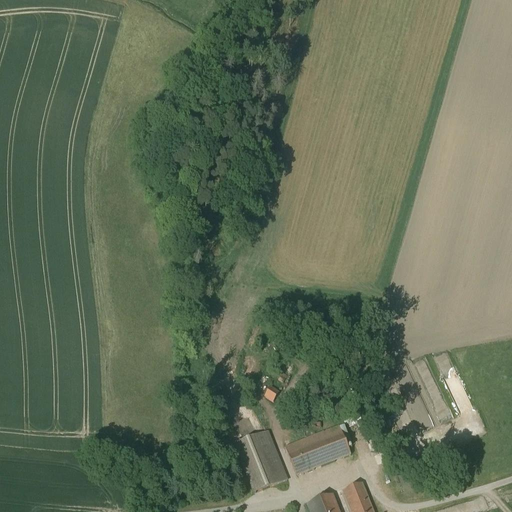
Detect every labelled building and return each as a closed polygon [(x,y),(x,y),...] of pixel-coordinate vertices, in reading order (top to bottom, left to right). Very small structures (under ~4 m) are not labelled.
[(271,389),(280,394),(284,388),(275,382),(271,389)] [(273,405),(280,395),(270,389),(263,399),(273,405)] [(339,428),(285,450),(296,479),(351,457),(339,428)] [(268,434),(235,447),(254,495),(287,482),(268,434)] [(372,511),(362,486),(343,494),(350,511),(372,511)] [(337,511),(332,498),(308,508),(309,511),(337,511)]
